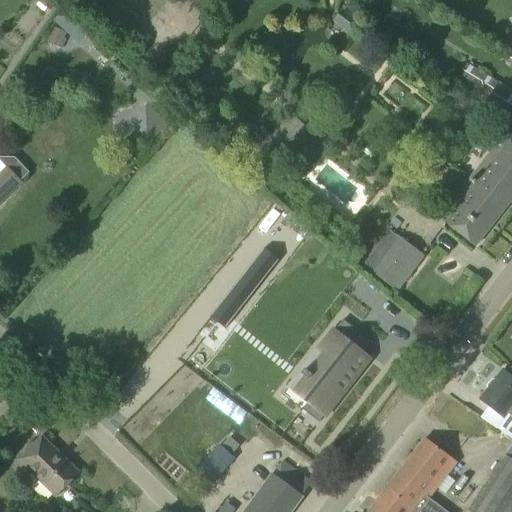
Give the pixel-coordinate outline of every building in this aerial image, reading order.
[(332,23),(350,39),(362,25),(344,10),(332,23)] [(511,92),(469,66),(456,87),(511,121),(511,92)] [(289,114),(271,136),(257,125),(235,153),(269,181),(293,152),(303,160),(320,139),(289,114)] [(511,199),(511,133),(465,195),(470,198),(448,226),(459,234),(475,246),(511,199)] [(0,199),(28,172),(16,159),(7,167),(0,174),(0,199)] [(422,256),(406,244),(389,232),(364,265),(380,278),(396,290),(422,256)] [(268,250),(212,318),(233,335),(289,268),(268,250)] [(321,356),(287,397),(303,410),(302,411),(320,426),(357,381),(355,380),(379,352),(373,348),(374,346),(346,323),(320,355),(321,356)] [(116,391),(143,355),(133,347),(115,371),(118,372),(108,385),(116,391)] [(511,377),(502,370),(497,378),(495,377),(489,385),(490,386),(480,400),(490,408),(510,424),(503,432),(511,438),(511,377)] [(54,498),(64,488),(78,473),(42,438),(18,462),(54,498)] [(417,511),(418,511),(419,511),(445,511),(428,498),(456,462),(441,451),(425,439),(367,511),(417,511)] [(219,445),(195,472),(210,485),(234,458),(219,445)] [(511,511),(511,461),(505,457),(468,511),(511,511)] [(289,511),(312,483),(295,471),(282,462),(246,511),(289,511)]
